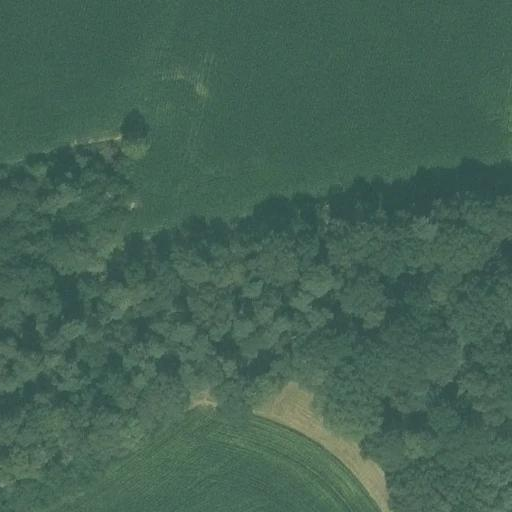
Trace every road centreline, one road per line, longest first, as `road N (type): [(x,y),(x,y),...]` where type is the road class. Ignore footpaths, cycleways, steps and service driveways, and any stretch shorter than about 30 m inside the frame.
road 1 (track): [(0,490),(511,232)]
road 2 (track): [(511,201),(0,303)]
road 3 (track): [(0,404),(201,402),(293,420),(331,440),(386,511)]
